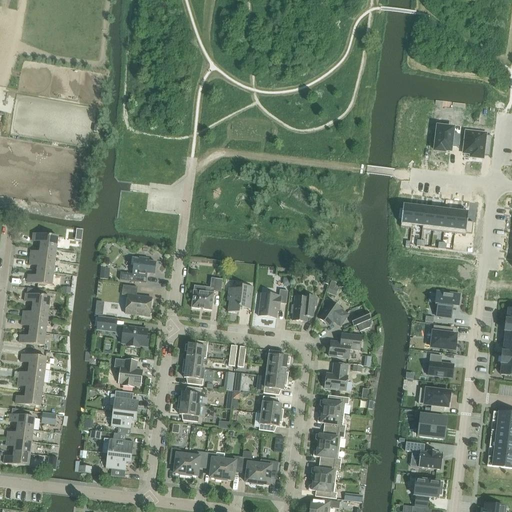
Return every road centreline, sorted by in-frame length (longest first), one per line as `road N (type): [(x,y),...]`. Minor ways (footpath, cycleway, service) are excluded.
road 1 (residential): [(494,184),(218,151),(191,165)]
road 2 (residential): [(287,511),(306,352),(170,329)]
road 3 (unknown): [(256,103),(178,138),(126,129),(135,0)]
road 4 (unknown): [(370,10),(347,113),(309,132),(292,130),(256,103),(255,90)]
road 5 (residential): [(468,396),(494,184)]
road 6 (unclassified): [(148,499),(170,329)]
road 7 (unclassified): [(170,329),(191,165)]
road 8 (unclassified): [(148,499),(0,481)]
